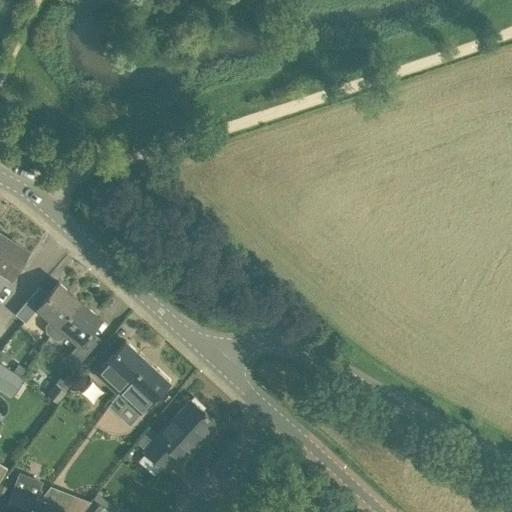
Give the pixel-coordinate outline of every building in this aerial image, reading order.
[(0,287),(25,249),(0,232),(0,287)] [(57,325),(79,300),(58,282),(47,294),(39,286),(15,313),(24,321),(36,308),(49,319),(44,325),(45,332),(49,336),(57,325)] [(57,325),(49,336),(54,340),(61,339),(66,334),(78,344),(66,357),(76,365),(99,338),(90,330),(100,318),(79,300),(57,325)] [(95,367),(114,346),(107,340),(88,361),(95,367)] [(117,394),(147,360),(125,340),(95,373),(117,394)] [(147,360),(117,394),(123,399),(134,386),(150,401),(169,381),(147,360)] [(0,388),(6,393),(18,375),(0,363),(0,388)] [(58,403),(66,391),(65,390),(72,382),(61,373),(45,393),(58,403)] [(107,412),(112,394),(93,389),(88,407),(107,412)] [(197,444),(216,424),(189,400),(158,435),(149,428),(137,443),(145,449),(145,450),(146,451),(137,460),(153,475),(162,465),(163,466),(176,452),(183,460),(190,452),(187,450),(194,442),(197,444)] [(28,511),(34,498),(12,490),(4,511),(28,511)] [(116,511),(118,510),(97,493),(81,511),(116,511)] [(52,511),(55,505),(34,498),(28,511),(52,511)]
